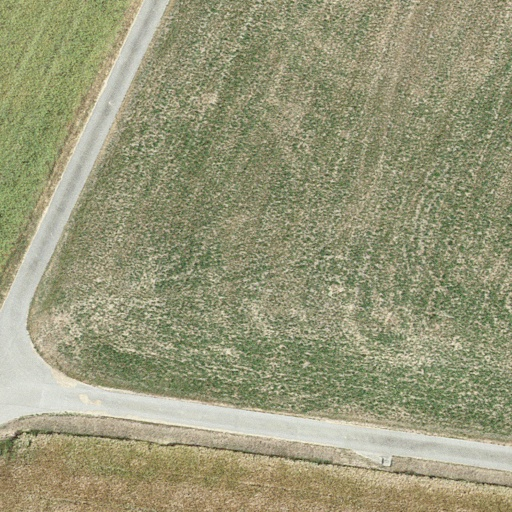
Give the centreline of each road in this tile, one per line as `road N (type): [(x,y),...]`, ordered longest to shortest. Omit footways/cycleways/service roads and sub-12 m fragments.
road 1 (track): [(0,391),(511,464)]
road 2 (track): [(0,354),(160,0)]
